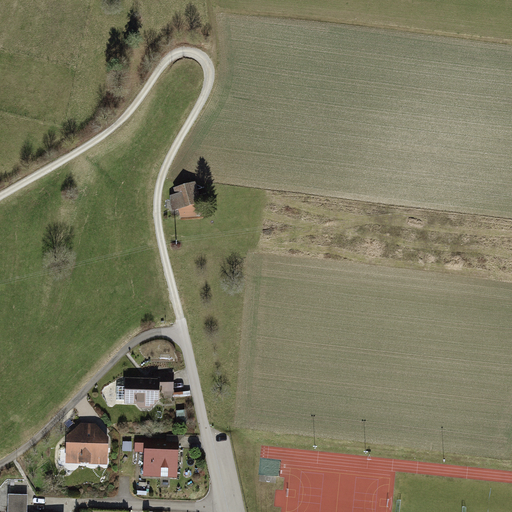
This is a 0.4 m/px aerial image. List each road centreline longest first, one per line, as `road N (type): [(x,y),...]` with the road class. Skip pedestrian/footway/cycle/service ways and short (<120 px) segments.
road 1 (residential): [(224,511),(184,335),(148,335),(130,345),(0,464)]
road 2 (track): [(184,335),(157,189),(213,74)]
road 3 (track): [(213,74),(197,54),(178,54),(91,146),(0,197)]
